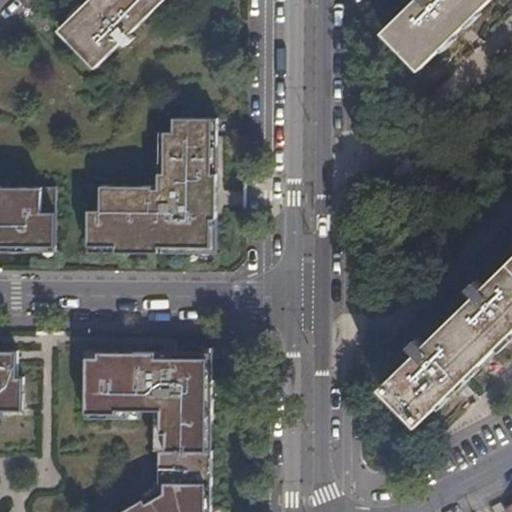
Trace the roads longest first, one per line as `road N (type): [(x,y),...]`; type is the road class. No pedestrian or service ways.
road 1 (residential): [(308,296),(0,297)]
road 2 (tertiary): [(313,0),(308,296)]
road 3 (tertiary): [(308,296),(306,511)]
road 4 (residential): [(511,457),(403,511)]
